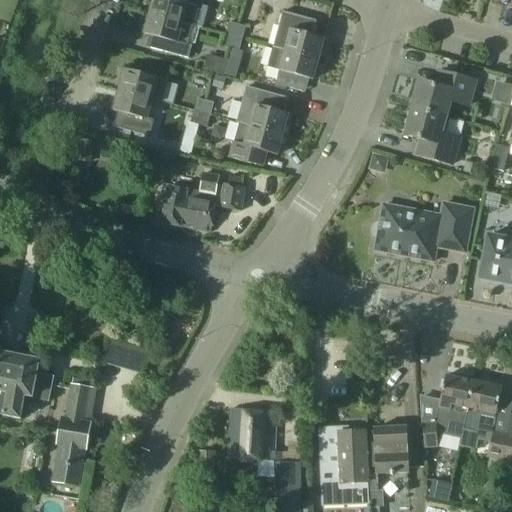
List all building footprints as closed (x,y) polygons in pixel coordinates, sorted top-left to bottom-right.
[(203,0),(178,0),(178,2),(169,0),(153,0),(149,16),(191,27),(196,8),(201,10),(203,0)] [(185,48),(185,47),(191,27),(149,16),(144,36),(168,42),(165,55),(187,61),(191,49),(185,48)] [(229,24),(225,37),(233,40),(237,26),(229,24)] [(246,28),(237,26),(233,40),(242,42),(246,28)] [(274,49),(273,50),(317,62),(323,42),(289,33),(284,51),(274,49)] [(225,37),(223,48),(230,50),(233,40),(225,37)] [(242,42),(233,40),(230,50),(239,53),(242,42)] [(291,77),(312,83),(317,62),(273,50),(268,70),(279,73),(276,86),(287,89),(291,77)] [(118,92),(151,101),(160,104),(166,84),(123,73),(118,92)] [(435,87),(420,83),(413,110),(445,119),(450,104),(468,108),(474,83),(439,74),(435,87)] [(492,99),(510,103),(511,94),(511,85),(496,82),(492,99)] [(248,128),(282,137),(287,117),(264,111),(268,94),(246,88),(237,124),(249,127),(248,128)] [(152,123),(145,121),(151,101),(118,92),(112,113),(116,114),(112,129),(148,139),(152,123)] [(197,100),(194,113),(201,115),(205,102),(197,100)] [(214,104),(205,102),(201,115),(211,118),(214,104)] [(413,110),(405,137),(421,141),(417,157),(452,166),(459,140),(441,135),(445,119),(413,110)] [(194,113),(191,125),(198,126),(201,115),(194,113)] [(198,126),(208,129),(211,118),(201,115),(198,126)] [(229,160),(264,169),(268,155),(276,157),(282,137),(248,128),(243,146),(233,144),(229,160)] [(491,170),(503,174),(509,150),(497,147),(491,170)] [(162,226),(210,234),(215,209),(241,213),(245,190),(222,187),(220,199),(216,199),(219,177),(203,174),(199,196),(168,191),(162,226)] [(437,248),(465,254),(474,211),(444,205),(441,217),(384,206),(380,225),(374,224),(372,236),(378,237),(375,251),(434,263),(437,248)] [(511,243),(488,239),(480,282),(511,288),(511,243)] [(108,340),(103,364),(141,371),(146,348),(108,340)] [(21,421),(25,398),(49,402),(54,379),(37,375),(39,362),(0,354),(0,416),(4,417),(21,421)] [(436,433),(445,434),(451,409),(467,413),(466,421),(474,382),(446,376),(440,403),(436,422),(421,423),(424,451),(438,450),(436,433)] [(479,427),(493,430),(502,388),(474,382),(466,421),(464,430),(478,433),(479,427)] [(52,484),(79,489),(86,450),(91,425),(83,423),(89,389),(73,386),(67,421),(62,420),(57,445),(58,445),(52,484)] [(231,410),(230,464),(268,464),(270,410),(231,410)] [(322,508),(369,506),(368,484),(365,433),(349,434),(349,428),(318,429),(322,508)] [(407,428),(373,430),(375,475),(375,476),(378,476),(390,475),(391,476),(392,477),(393,476),(395,475),(408,474),(407,428)] [(487,472),(498,474),(506,435),(496,433),(487,472)] [(511,460),(511,436),(506,435),(498,474),(509,477),(511,460)] [(429,497),(449,502),(453,485),(433,480),(429,497)]
